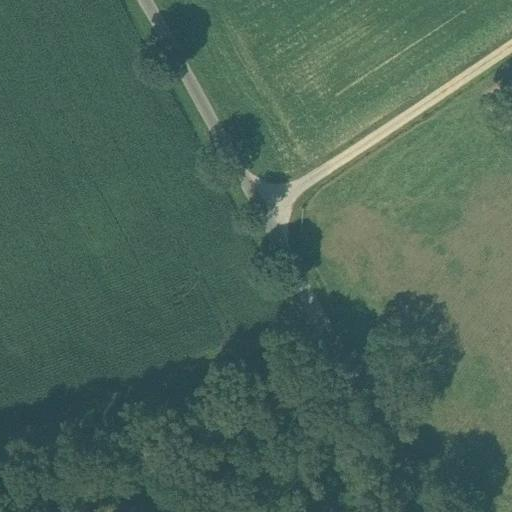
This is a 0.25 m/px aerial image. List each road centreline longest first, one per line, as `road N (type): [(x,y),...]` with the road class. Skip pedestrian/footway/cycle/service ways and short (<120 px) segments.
road 1 (unclassified): [(148,0),(429,511)]
road 2 (track): [(511,46),(266,211)]
